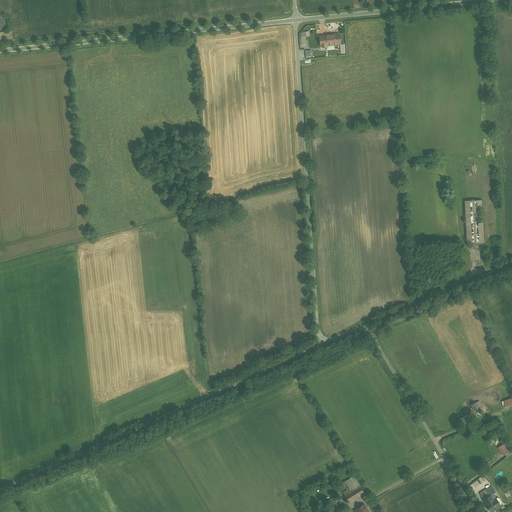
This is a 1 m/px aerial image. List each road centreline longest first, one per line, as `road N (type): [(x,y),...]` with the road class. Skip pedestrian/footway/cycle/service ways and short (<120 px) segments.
road 1 (unclassified): [(0,490),(322,344)]
road 2 (residential): [(322,344),(295,20)]
road 3 (tertiary): [(295,20),(0,52)]
road 4 (unclassified): [(362,328),(477,511)]
road 5 (tertiary): [(495,0),(295,20)]
road 6 (track): [(362,328),(499,270)]
